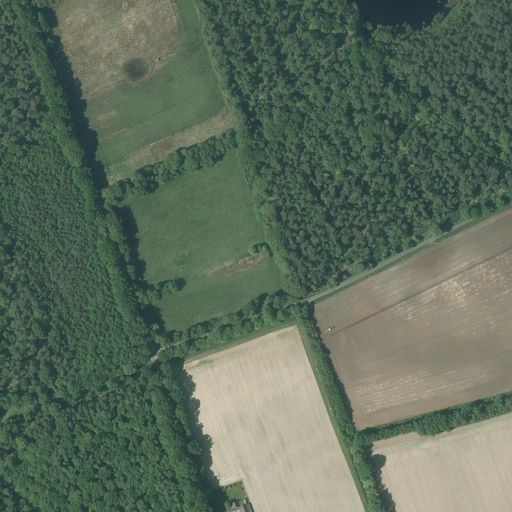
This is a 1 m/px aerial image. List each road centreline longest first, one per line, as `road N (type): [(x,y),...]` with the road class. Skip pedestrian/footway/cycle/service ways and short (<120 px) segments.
road 1 (unclassified): [(152,354),(307,300),(511,198)]
road 2 (unclassified): [(27,0),(152,354)]
road 3 (unclassified): [(152,354),(207,511)]
